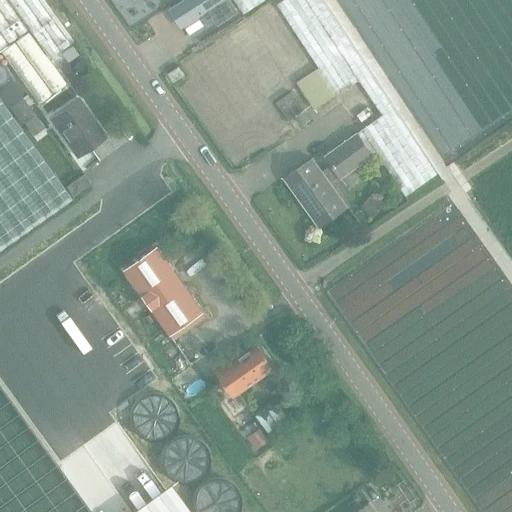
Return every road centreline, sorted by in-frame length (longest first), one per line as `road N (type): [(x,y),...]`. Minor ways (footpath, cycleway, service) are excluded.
road 1 (tertiary): [(453,511),(292,284)]
road 2 (residential): [(292,284),(511,137)]
road 3 (unclassified): [(184,133),(0,263)]
road 4 (tertiary): [(292,284),(184,133)]
road 5 (tertiary): [(184,133),(89,0)]
